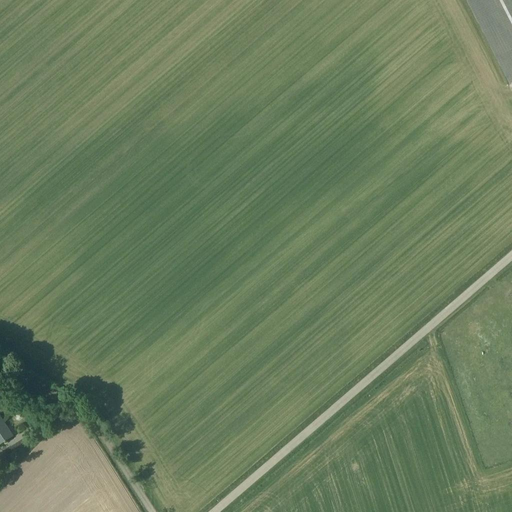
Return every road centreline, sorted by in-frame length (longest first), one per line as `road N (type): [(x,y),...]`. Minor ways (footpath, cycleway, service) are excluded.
road 1 (unclassified): [(214,511),(511,255)]
road 2 (unclassified): [(0,368),(90,419),(151,511)]
